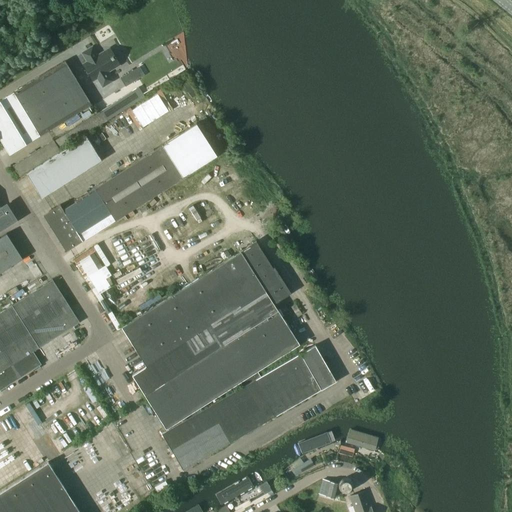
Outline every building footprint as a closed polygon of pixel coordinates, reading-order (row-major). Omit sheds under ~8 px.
[(84,64),(93,80),(98,77),(103,86),(113,80),(107,71),(119,64),(109,48),(97,55),(92,47),(82,53),(88,61),(84,64)] [(26,144),(40,135),(92,104),(65,61),(0,100),(0,138),(9,154),(26,144)] [(144,75),(139,68),(121,79),(125,86),(144,75)] [(98,113),(104,123),(145,97),(138,87),(98,113)] [(98,113),(55,141),(54,140),(13,165),(20,176),(61,151),(104,123),(98,113)] [(69,249),(183,176),(217,156),(196,123),(163,144),(95,187),(96,189),(64,209),(60,204),(52,209),(53,212),(48,215),(69,249)] [(86,136),(27,173),(42,196),(101,159),(86,136)] [(6,233),(0,237),(0,272),(22,258),(6,233)] [(256,241),(121,327),(146,366),(132,375),(145,394),(166,428),(239,382),(243,387),(162,433),(183,470),(336,381),(315,345),(261,376),(257,371),(300,344),(278,310),(274,304),(291,293),(275,267),(273,268),(256,241)] [(84,279),(110,265),(98,244),(72,258),(84,279)] [(53,279),(12,305),(39,348),(80,322),(53,279)] [(32,352),(39,348),(12,305),(0,312),(0,389),(40,364),(32,352)] [(13,412),(21,424),(63,397),(55,385),(13,412)] [(134,402),(142,397),(138,391),(130,396),(134,402)] [(379,437),(345,430),(343,442),(376,449),(379,437)] [(329,433),(298,445),(302,455),(333,444),(329,433)] [(294,471),(296,476),(314,466),(311,460),(308,462),(293,470),(294,471)] [(0,511),(79,511),(47,462),(0,492),(0,511)] [(248,476),(216,494),(222,506),(255,488),(248,476)] [(339,484),(339,486),(339,487),(340,489),(341,491),(343,492),(345,492),(347,492),(349,492),(351,491),(352,489),(353,487),(353,485),(353,482),(352,480),(350,479),(348,478),(345,478),(343,479),(341,480),(340,482),(339,484)] [(321,486),(319,493),(334,497),(338,484),(323,480),(321,486)] [(355,511),(356,511),(371,507),(365,491),(350,496),(355,511)]
